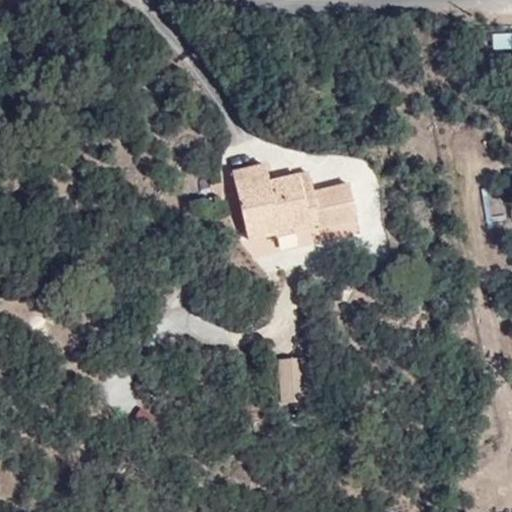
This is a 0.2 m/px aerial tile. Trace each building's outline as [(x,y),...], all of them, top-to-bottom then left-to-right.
[(511,32),(492,33),(492,49),(511,48),(511,32)] [(319,226),(355,216),(346,185),(310,193),(306,173),(267,181),(263,165),(231,172),(246,239),(276,233),(275,230),(290,226),(292,229),(318,223),(319,226)] [(221,196),(219,181),(209,182),(209,192),(204,193),(206,199),(221,196)] [(303,400),(304,357),(281,358),(280,401),(303,400)] [(137,407),(130,425),(155,435),(162,416),(137,407)]
